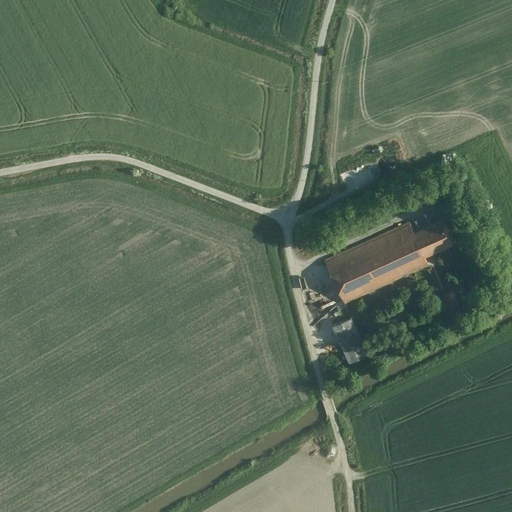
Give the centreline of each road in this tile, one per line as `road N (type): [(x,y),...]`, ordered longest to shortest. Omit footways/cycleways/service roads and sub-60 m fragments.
road 1 (unclassified): [(328,0),(302,184),(288,218),(108,153),(0,173)]
road 2 (track): [(288,218),(291,269),(351,511)]
road 3 (track): [(291,269),(414,211)]
